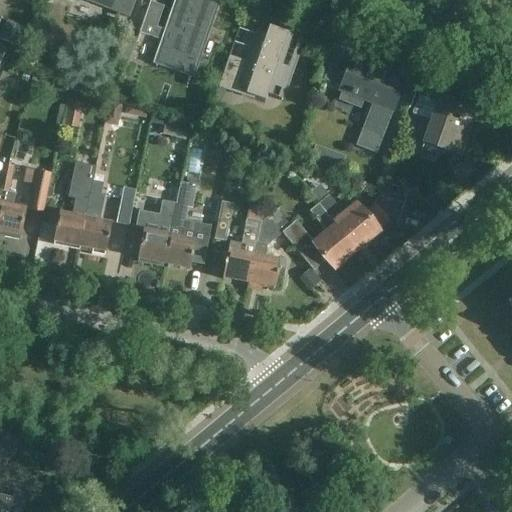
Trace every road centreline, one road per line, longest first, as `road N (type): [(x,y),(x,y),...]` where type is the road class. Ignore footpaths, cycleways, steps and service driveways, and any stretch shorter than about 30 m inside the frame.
road 1 (residential): [(296,377),(0,303)]
road 2 (tertiary): [(128,511),(296,377)]
road 3 (residential): [(487,436),(382,302)]
road 4 (tertiary): [(382,302),(511,197)]
road 5 (residential): [(511,47),(376,0)]
